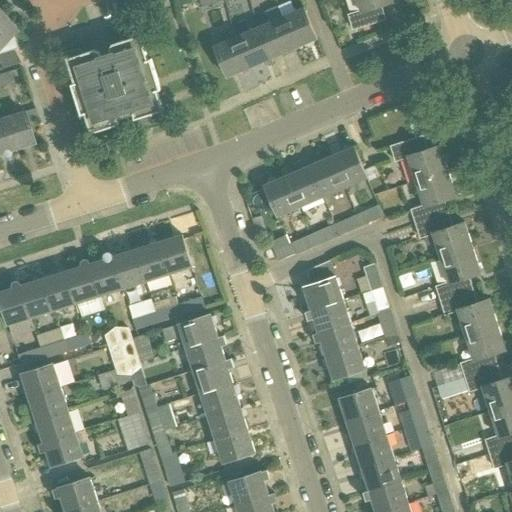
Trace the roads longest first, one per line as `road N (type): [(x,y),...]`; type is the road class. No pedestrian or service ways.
road 1 (residential): [(317,511),(207,163)]
road 2 (residential): [(207,163),(464,55)]
road 3 (residential): [(86,203),(44,59),(59,8)]
road 4 (secondary): [(511,202),(464,55)]
road 5 (residential): [(86,203),(207,163)]
